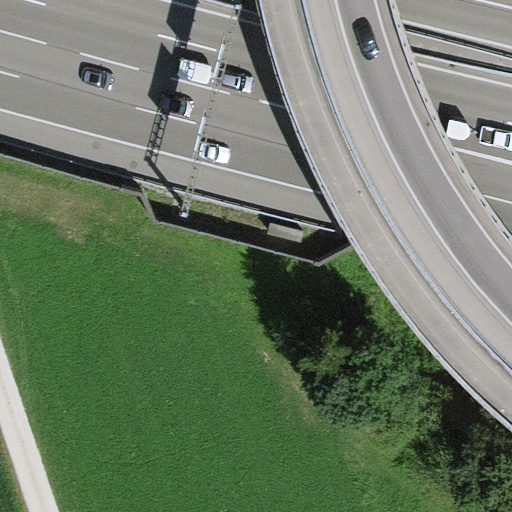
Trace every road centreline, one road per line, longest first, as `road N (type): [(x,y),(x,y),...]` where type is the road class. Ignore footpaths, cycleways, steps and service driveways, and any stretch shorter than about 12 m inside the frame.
road 1 (track): [(511,399),(428,314),(380,250),(332,167),(279,0)]
road 2 (motorway): [(358,0),(400,125),(458,228),(511,294)]
road 3 (motorway): [(251,96),(511,184)]
road 4 (motorway): [(251,96),(511,139)]
road 5 (motorway): [(0,28),(251,96)]
road 6 (track): [(45,511),(0,377)]
